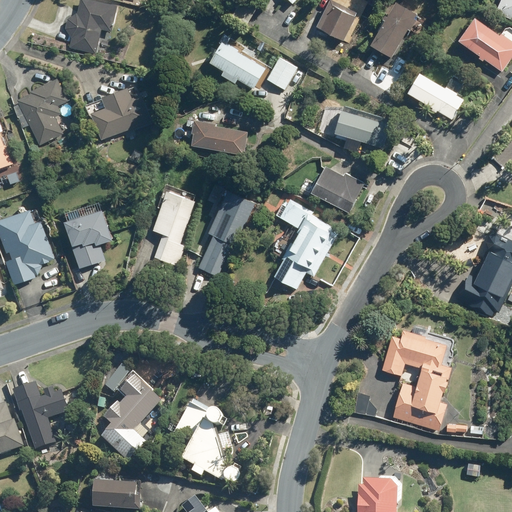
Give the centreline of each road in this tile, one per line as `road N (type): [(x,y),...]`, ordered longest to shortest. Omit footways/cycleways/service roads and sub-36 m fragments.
road 1 (residential): [(323,367),(114,314),(0,351)]
road 2 (residential): [(323,367),(289,511)]
road 3 (residential): [(392,241),(338,324),(323,367)]
